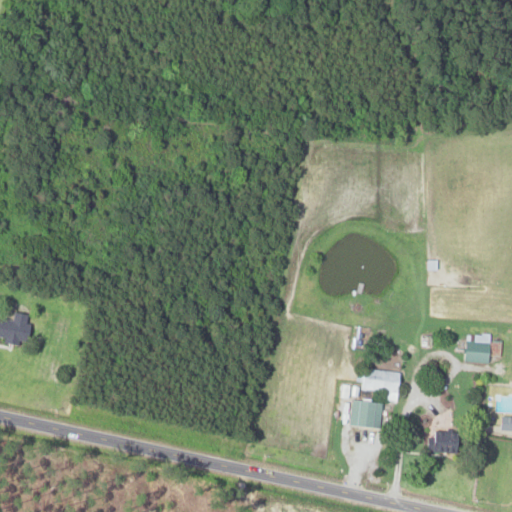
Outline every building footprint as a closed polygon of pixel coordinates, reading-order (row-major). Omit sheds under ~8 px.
[(9,319),(0,317),(0,338),(24,343),(29,314),(11,310),(9,319)] [(498,340),(462,340),(462,361),(498,361),(498,340)] [(397,370),(362,367),(360,388),(385,390),(384,398),(394,399),(397,370)] [(380,426),(380,400),(349,400),(349,425),(380,426)] [(424,452),(454,452),(454,430),(424,430),(424,452)]
